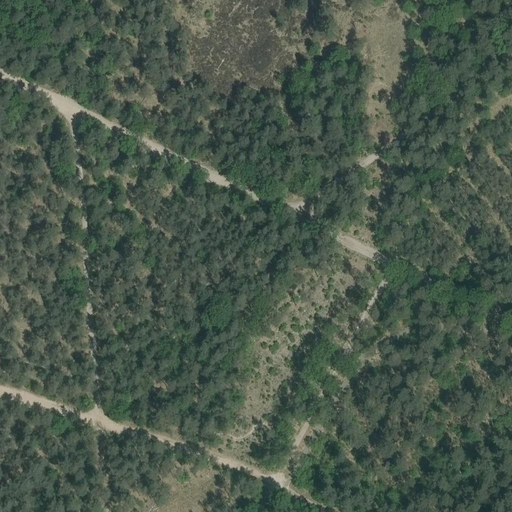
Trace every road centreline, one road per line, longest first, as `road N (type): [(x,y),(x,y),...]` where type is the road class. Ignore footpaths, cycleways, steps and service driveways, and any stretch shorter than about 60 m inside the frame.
road 1 (track): [(0,84),(387,271)]
road 2 (track): [(106,511),(69,118)]
road 3 (track): [(0,395),(184,442),(286,482),(324,511)]
road 4 (track): [(511,59),(293,221)]
road 5 (track): [(387,271),(295,446)]
road 6 (track): [(387,271),(495,328)]
